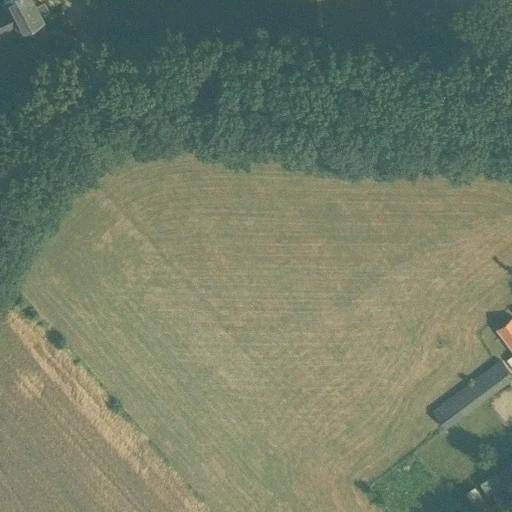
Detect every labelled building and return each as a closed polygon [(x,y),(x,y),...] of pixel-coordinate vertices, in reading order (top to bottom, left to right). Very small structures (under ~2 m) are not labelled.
[(0,41),(42,19),(32,0),(2,0),(0,1),(0,41)] [(40,15),(47,11),(43,4),(36,8),(40,15)] [(511,317),(497,329),(511,349),(503,355),(511,366),(511,317)] [(511,377),(500,361),(433,411),(446,428),(455,422),(468,411),(511,378),(511,377)] [(511,460),(477,484),(488,498),(511,481),(511,460)]
